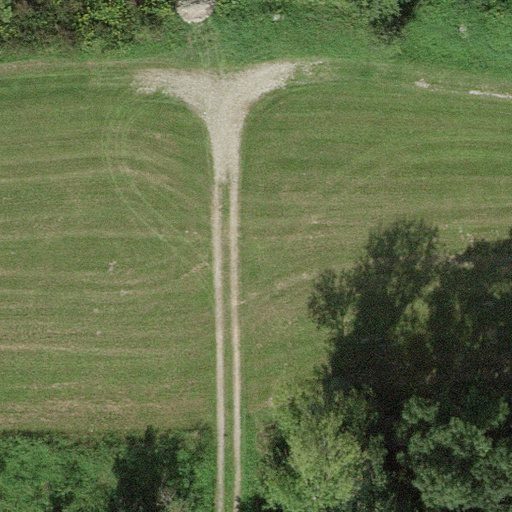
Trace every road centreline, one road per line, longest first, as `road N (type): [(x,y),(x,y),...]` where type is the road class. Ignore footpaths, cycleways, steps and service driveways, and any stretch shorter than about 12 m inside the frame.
road 1 (track): [(216,511),(233,84)]
road 2 (track): [(233,84),(328,71),(511,89)]
road 3 (track): [(233,84),(0,97)]
